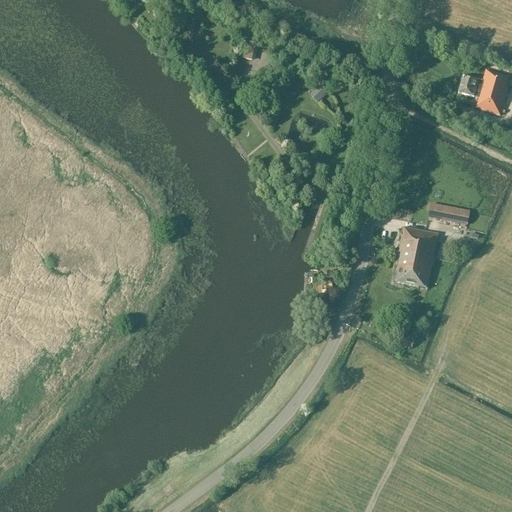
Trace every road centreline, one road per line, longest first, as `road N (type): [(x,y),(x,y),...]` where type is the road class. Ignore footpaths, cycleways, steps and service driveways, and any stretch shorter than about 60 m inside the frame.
road 1 (tertiary): [(170,511),(271,429),(336,335),(361,257),(394,0)]
road 2 (unknown): [(249,108),(315,187),(369,201)]
